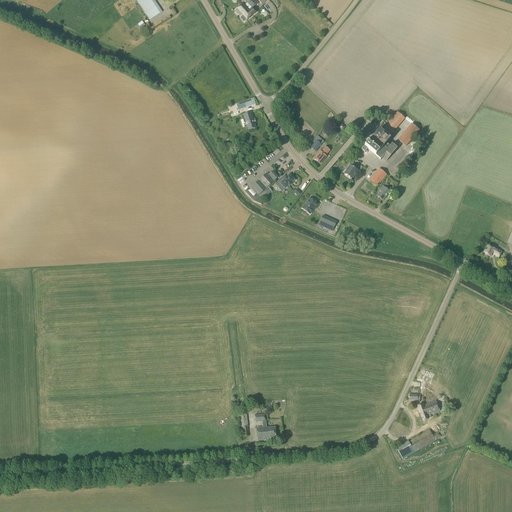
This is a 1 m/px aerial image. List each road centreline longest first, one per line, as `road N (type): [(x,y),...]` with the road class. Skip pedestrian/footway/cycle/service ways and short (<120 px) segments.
road 1 (unclassified): [(0,474),(357,449),(388,425),(463,263)]
road 2 (tertiary): [(463,263),(323,183),(265,107)]
road 3 (unclassified): [(265,107),(357,0)]
road 4 (tertiary): [(265,107),(202,0)]
